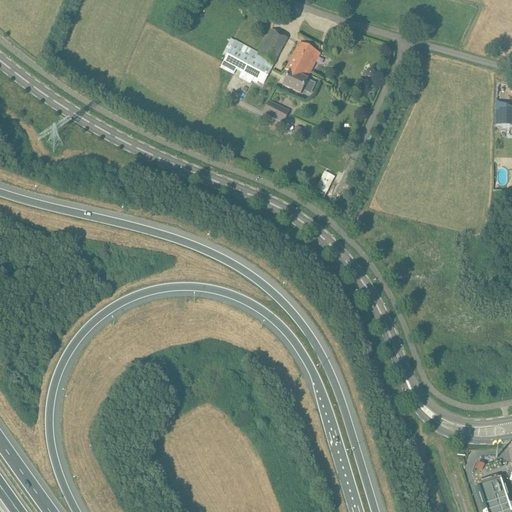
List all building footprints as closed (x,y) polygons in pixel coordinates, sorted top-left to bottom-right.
[(271,70),(283,48),(288,39),(272,30),(258,54),(235,42),(231,40),(222,56),(225,58),(223,63),(231,49),(251,59),(244,74),(264,84),(271,70)] [(299,44),(285,71),(289,73),(302,79),(305,74),(316,53),(299,44)] [(263,85),(264,84),(244,74),(251,59),(231,49),(223,63),(219,68),(233,76),(235,71),(241,74),(238,79),(249,84),(251,81),(257,84),(258,82),(263,85)] [(309,76),(306,74),(305,74),(302,79),(289,73),(283,86),(301,95),(307,81),(309,76)] [(289,112),(269,102),(263,113),(283,123),(289,112)] [(511,108),(499,104),(496,103),(496,126),(511,126),(511,108)] [(325,173),(314,195),(324,200),(327,193),(333,180),(334,178),(325,173)] [(500,478),(478,486),(486,511),(511,511),(511,508),(511,504),(509,504),(501,481),(500,478)]
